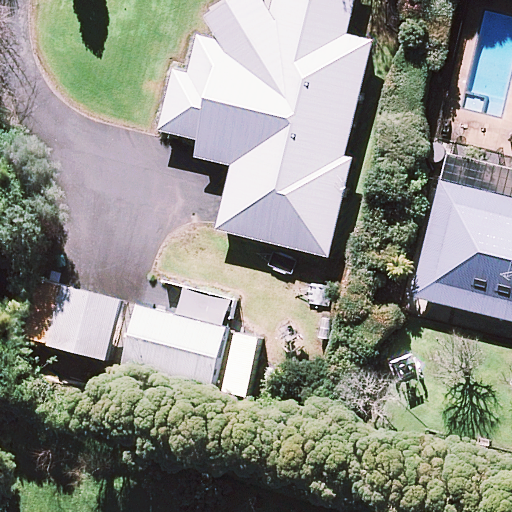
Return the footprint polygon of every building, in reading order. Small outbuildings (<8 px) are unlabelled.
[(237,167),(222,229),(336,256),(360,159),(353,157),(381,41),(353,34),(360,0),(280,0),(278,13),(269,0),(240,0),(212,17),(227,42),(204,36),(195,72),(181,69),(166,131),(206,141),(202,158),(237,167)] [(418,296),(511,318),(511,197),(447,181),(418,296)] [(231,317),(213,312),(216,302),(151,286),(131,367),(218,389),(232,331),(228,330),(231,317)] [(130,306),(69,290),(54,349),(115,365),(130,306)] [(269,340),(245,334),(231,389),(255,395),(269,340)]
